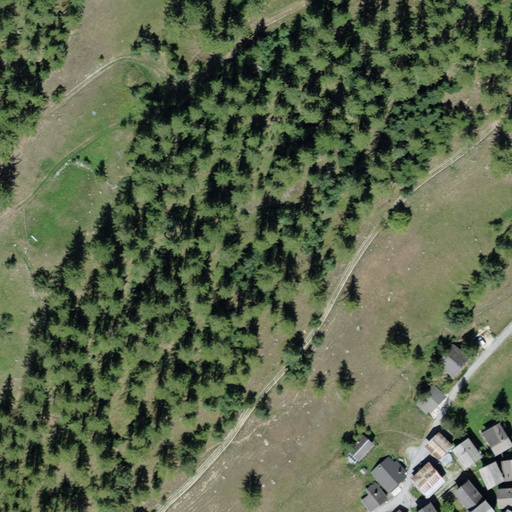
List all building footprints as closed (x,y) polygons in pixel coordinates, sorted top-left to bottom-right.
[(454,346),(440,362),(454,374),(468,358),(454,346)] [(445,396),(433,384),(417,400),(429,412),(445,396)] [(501,425),(485,434),(496,453),(511,444),(501,425)] [(439,433),(429,444),(443,457),(453,446),(439,433)] [(373,444),(362,435),(347,452),(357,461),(373,444)] [(470,441),(455,450),(465,466),(480,457),(470,441)] [(386,460),(372,472),(387,490),(401,478),(386,460)] [(490,486),(504,479),(497,464),(482,471),(490,486)] [(430,466),(415,480),(429,495),(445,481),(430,466)] [(386,498),(376,482),(365,488),(370,495),(363,499),(369,509),(386,498)] [(483,499),(470,482),(458,492),(472,509),(483,499)] [(511,490),(500,491),(500,507),(511,507),(511,490)]
